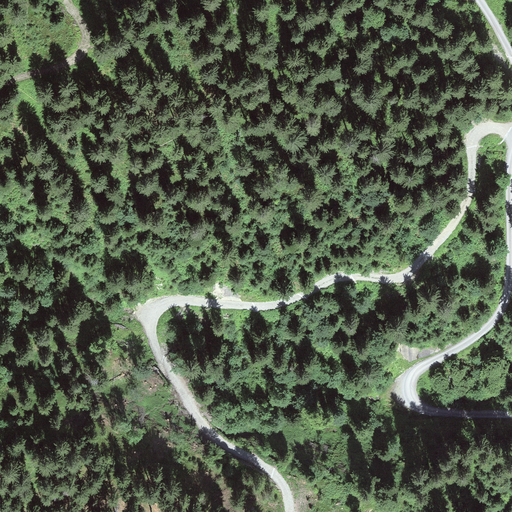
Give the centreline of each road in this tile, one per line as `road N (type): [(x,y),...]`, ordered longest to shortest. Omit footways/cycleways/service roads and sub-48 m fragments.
road 1 (track): [(511,130),(476,133),(471,188),(409,270),(353,273),(284,306),(209,297),(154,307),(146,326),(150,346),(183,402),(211,433),(275,473),(289,511)]
road 2 (track): [(0,86),(82,53),(84,30),(66,0)]
